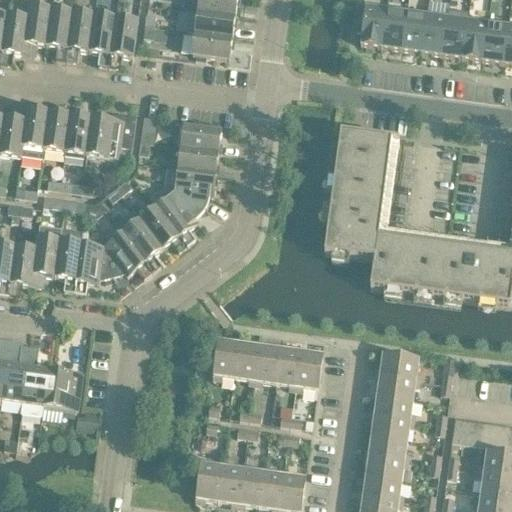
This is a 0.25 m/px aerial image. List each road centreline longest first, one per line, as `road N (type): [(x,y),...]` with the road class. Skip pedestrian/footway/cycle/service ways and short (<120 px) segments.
road 1 (residential): [(135,329),(243,239),(264,106)]
road 2 (residential): [(264,106),(77,85),(0,85)]
road 3 (residential): [(267,88),(511,120)]
road 4 (residential): [(106,511),(135,329)]
road 5 (residential): [(360,347),(337,511)]
road 6 (residential): [(135,329),(0,323)]
